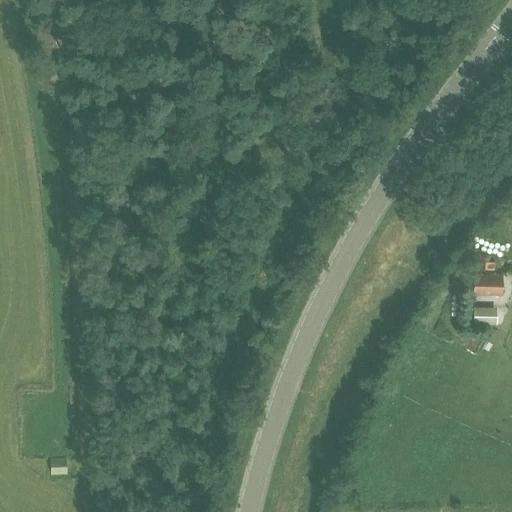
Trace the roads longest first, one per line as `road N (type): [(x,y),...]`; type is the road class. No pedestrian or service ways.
road 1 (unclassified): [(249,511),(295,366),(348,254),(394,176),(511,21)]
road 2 (track): [(18,0),(61,228),(68,419)]
